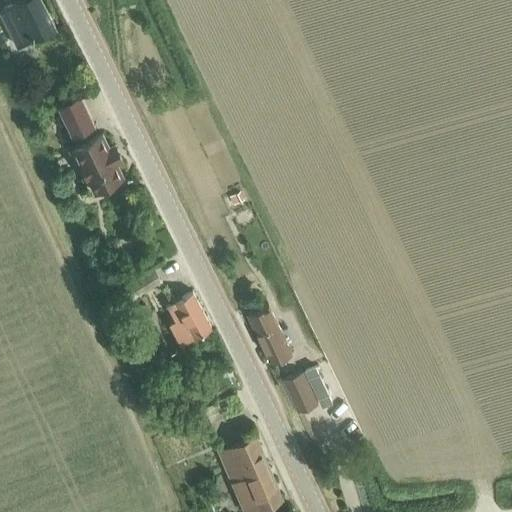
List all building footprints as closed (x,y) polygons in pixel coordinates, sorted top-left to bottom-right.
[(18,0),(0,9),(0,10),(17,46),(56,27),(43,0),(18,0)] [(45,93),(37,96),(42,111),(50,108),(45,93)] [(96,126),(81,94),(57,105),(72,137),(96,126)] [(104,132),(73,146),(94,190),(124,176),(118,163),(124,160),(115,142),(110,145),(104,132)] [(240,191),(229,196),(233,204),(233,205),(244,199),(240,191)] [(128,285),(134,296),(162,280),(156,269),(128,285)] [(181,344),(212,327),(193,291),(168,305),(176,319),(169,323),(181,344)] [(106,299),(97,304),(102,315),(112,311),(106,299)] [(249,313),(262,342),(270,360),(292,350),(270,303),(249,313)] [(312,368),(304,372),(310,386),(318,383),(312,368)] [(283,380),(298,413),(318,404),(310,386),(304,372),(303,371),(283,380)] [(180,411),(196,404),(215,396),(213,390),(208,379),(204,381),(203,379),(188,385),(183,373),(167,380),(180,411)] [(198,414),(192,416),(197,429),(204,427),(198,414)] [(245,511),(251,511),(283,498),(284,498),(256,433),(253,434),(218,449),(245,511)] [(319,444),(316,446),(320,455),(327,451),(323,443),(319,444)]
